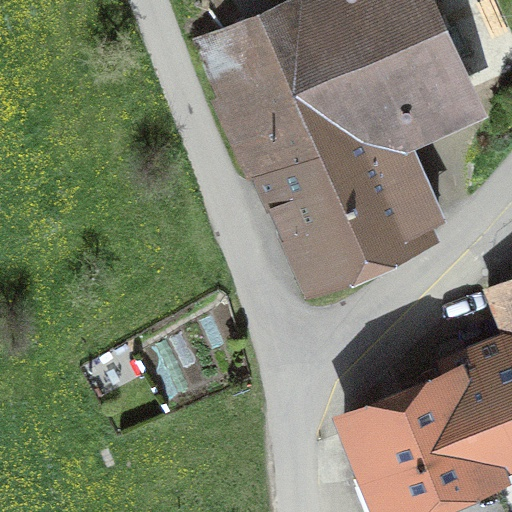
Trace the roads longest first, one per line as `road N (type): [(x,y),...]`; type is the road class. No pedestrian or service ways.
road 1 (unclassified): [(289,375),(146,0)]
road 2 (unclassified): [(289,375),(511,175)]
road 3 (unclassified): [(299,511),(289,375)]
